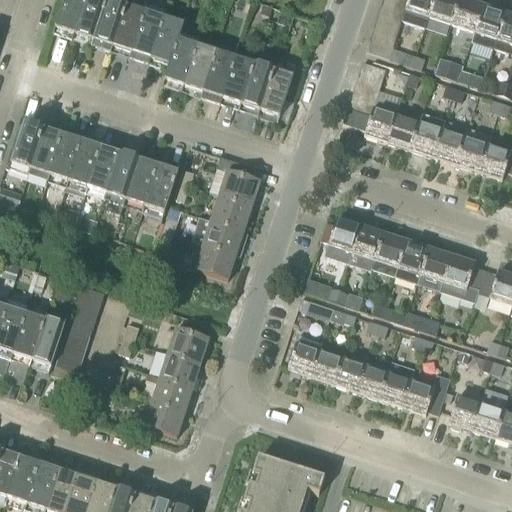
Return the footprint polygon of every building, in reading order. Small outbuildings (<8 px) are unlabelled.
[(72,37),(83,0),(62,0),(52,31),(72,37)] [(104,0),(83,0),(72,37),(91,43),(103,3),(104,0)] [(114,0),(104,0),(103,3),(91,43),(89,49),(107,56),(110,49),(122,10),(124,3),(114,0)] [(401,17),(404,6),(388,0),(381,0),(379,9),(401,17)] [(425,21),(432,0),(406,0),(404,6),(401,17),(398,25),(421,33),(425,21)] [(448,29),(457,2),(452,0),(432,0),(425,21),(448,29)] [(470,36),(479,9),(457,2),(448,29),(470,36)] [(401,17),(379,9),(375,21),(397,28),(398,25),(401,17)] [(490,52),(502,16),(479,9),(470,36),(468,45),(490,52)] [(129,56),(141,16),(122,10),(110,49),(129,56)] [(181,22),(162,15),(160,22),(148,62),(166,68),(174,43),(177,37),(181,22)] [(148,62),(160,22),(141,16),(129,56),(148,62)] [(511,59),(511,19),(502,16),(490,52),(511,59)] [(397,28),(375,21),(371,32),(394,39),(397,28)] [(394,39),(371,32),(368,42),(390,50),(394,39)] [(194,49),(196,43),(177,37),(174,43),(166,68),(161,83),(181,90),(194,49)] [(386,63),(390,50),(368,42),(364,56),(386,63)] [(199,95),(212,55),(194,49),(181,90),(199,95)] [(218,102),(231,61),(212,55),(199,95),(218,102)] [(409,71),(413,59),(405,57),(401,68),(409,71)] [(423,63),(413,59),(409,71),(419,74),(423,63)] [(238,108),(251,68),(231,61),(218,102),(238,108)] [(272,68),(253,62),(251,68),(238,108),(257,114),(270,74),(272,68)] [(272,68),(270,74),(257,114),(276,121),(291,74),(272,68)] [(360,68),(356,79),(378,87),(382,75),(360,68)] [(458,74),(437,68),(434,79),(454,86),(458,74)] [(482,82),(458,74),(454,86),(478,94),(482,82)] [(417,80),(407,77),(404,88),(413,92),(417,80)] [(375,97),(378,87),(356,79),(353,90),(375,97)] [(500,101),(503,89),(495,87),(492,98),(500,101)] [(449,103),(452,92),(444,89),(440,100),(449,103)] [(511,99),(511,91),(503,89),(500,101),(511,104),(511,99)] [(374,101),(375,97),(353,90),(349,101),(372,108),(374,101)] [(463,95),(452,92),(449,103),(459,107),(463,95)] [(370,112),(372,108),(349,101),(346,111),(368,118),(370,112)] [(397,108),(374,101),(372,108),(370,112),(368,118),(364,131),(361,139),(384,146),(395,113),(397,108)] [(494,118),(498,107),(489,104),(486,116),(494,118)] [(281,124),(290,125),(292,106),(284,105),(281,124)] [(508,110),(498,107),(494,118),(504,122),(508,110)] [(368,118),(346,111),(342,123),(364,131),(368,118)] [(408,154),(417,127),(416,127),(418,120),(395,113),(384,146),(408,154)] [(466,131),(442,124),(439,134),(431,161),(454,169),(466,131)] [(27,173),(40,133),(21,127),(6,173),(25,179),(27,173)] [(431,161),(439,134),(417,127),(408,154),(431,161)] [(489,139),(466,131),(454,169),(477,176),(486,149),(489,139)] [(27,173),(25,179),(45,185),(47,179),(60,139),(40,133),(27,173)] [(78,145),(60,139),(47,179),(45,185),(63,191),(65,185),(78,145)] [(63,191),(62,195),(82,202),(85,191),(98,151),(78,145),(65,185),(63,191)] [(508,156),(486,149),(477,176),(499,183),(502,176),(511,179),(511,153),(509,153),(508,156)] [(104,197),(117,157),(98,151),(85,191),(104,197)] [(136,164),(117,157),(104,197),(102,204),(121,210),(123,204),(136,164)] [(136,164),(123,204),(142,210),(155,170),(157,163),(138,157),(136,164)] [(226,164),(215,199),(249,210),(257,186),(248,183),(251,172),(226,164)] [(174,176),(155,170),(142,210),(161,216),(174,176)] [(180,172),(175,186),(186,190),(191,175),(180,172)] [(181,204),(186,190),(175,186),(171,201),(181,204)] [(0,192),(0,205),(18,212),(24,196),(1,189),(0,192)] [(241,235),(249,210),(215,199),(207,224),(241,235)] [(164,220),(159,234),(170,237),(174,223),(164,220)] [(241,235),(207,224),(196,220),(188,244),(199,248),(233,259),(237,261),(241,249),(237,248),(241,235)] [(349,257),(357,231),(334,223),(332,231),(324,228),(318,246),(326,248),(325,250),(349,257)] [(368,276),(380,238),(357,231),(349,257),(345,269),(368,276)] [(165,252),(170,237),(159,234),(155,248),(165,252)] [(392,281),(403,246),(380,238),(368,276),(369,274),(392,281)] [(425,253),(403,246),(392,281),(414,288),(416,279),(425,253)] [(225,284),(233,259),(199,248),(191,273),(225,284)] [(440,286),(448,260),(425,253),(416,279),(440,286)] [(475,298),(483,275),(471,271),(472,268),(448,260),(440,286),(437,296),(472,307),(475,298)] [(509,309),(511,299),(511,281),(495,275),(494,279),(483,275),(475,298),(509,309)] [(78,290),(75,300),(98,307),(101,297),(78,290)] [(333,307),(336,296),(326,293),(323,303),(333,307)] [(345,299),(336,296),(333,307),(341,309),(345,299)] [(94,318),(98,307),(75,300),(72,311),(94,318)] [(327,323),(331,313),(307,305),(304,316),(327,323)] [(26,312),(6,306),(0,325),(0,354),(10,358),(24,318),(26,312)] [(378,322),(382,310),(373,307),(369,319),(378,322)] [(392,314),(382,310),(378,322),(388,325),(392,314)] [(91,330),(94,318),(72,311),(68,323),(91,330)] [(353,320),(331,313),(327,323),(350,331),(353,320)] [(43,325),(30,364),(49,370),(63,324),(62,319),(58,316),(52,316),(48,319),(45,318),(43,325)] [(30,364),(43,325),(24,318),(10,358),(30,364)] [(424,336),(427,325),(418,322),(415,334),(424,336)] [(87,340),(91,330),(68,323),(65,333),(87,340)] [(373,339),(376,328),(367,325),(363,336),(373,339)] [(437,328),(427,325),(424,336),(434,340),(437,328)] [(124,328),(120,342),(131,346),(136,331),(124,328)] [(386,331),(376,328),(373,339),(382,343),(386,331)] [(84,351),(87,340),(65,333),(61,344),(84,351)] [(172,333),(165,357),(198,368),(206,344),(172,333)] [(309,382),(317,356),(320,347),(296,340),(285,374),(309,382)] [(418,354),(422,343),(413,340),(409,351),(418,354)] [(126,361),(131,346),(120,342),(115,357),(126,361)] [(431,346),(422,343),(418,354),(428,357),(431,346)] [(80,362),(84,351),(61,344),(57,355),(80,362)] [(493,359),(497,348),(488,345),(484,356),(493,359)] [(507,351),(497,348),(493,359),(503,362),(507,351)] [(76,374),(80,362),(57,355),(54,366),(76,374)] [(331,389),(339,364),(317,356),(309,382),(331,389)] [(190,393),(198,368),(165,357),(157,381),(190,393)] [(487,377),(491,365),(482,363),(479,374),(487,377)] [(339,364),(331,389),(354,397),(363,371),(339,364)] [(376,404),(387,373),(364,365),(363,371),(354,397),(376,404)] [(501,369),(491,365),(487,377),(498,380),(501,369)] [(72,386),(76,374),(54,366),(50,379),(72,386)] [(408,386),(412,375),(389,367),(388,373),(387,373),(376,404),(400,412),(408,386)] [(109,376),(104,390),(116,394),(121,380),(109,376)] [(182,417),(190,393),(157,381),(149,406),(182,417)] [(431,394),(408,386),(400,412),(423,420),(424,416),(436,420),(447,386),(435,382),(431,394)] [(111,409),(116,394),(104,390),(99,405),(111,409)] [(482,394),(477,409),(500,416),(505,401),(482,394)] [(469,434),(477,409),(454,401),(446,427),(449,428),(448,430),(449,432),(457,435),(459,434),(460,431),(469,434)] [(182,417),(149,406),(141,430),(175,441),(182,417)] [(492,442),(500,416),(477,409),(469,434),(492,442)] [(511,448),(511,420),(500,416),(492,442),(511,448)] [(0,500),(7,502),(19,462),(1,456),(0,458),(0,500)] [(26,508),(38,469),(19,462),(7,502),(26,508)] [(323,483),(257,462),(240,511),(304,511),(309,497),(318,500),(323,483)] [(36,511),(44,511),(57,475),(38,469),(26,508),(36,511)] [(66,511),(77,481),(57,475),(44,511),(66,511)] [(87,511),(96,487),(77,481),(66,511),(87,511)] [(108,511),(114,493),(96,487),(87,511),(108,511)] [(136,493),(116,487),(114,493),(108,511),(129,511),(134,500),(136,493)] [(171,511),(174,506),(154,499),(152,506),(149,511),(171,511)] [(149,511),(152,506),(134,500),(129,511),(149,511)]
